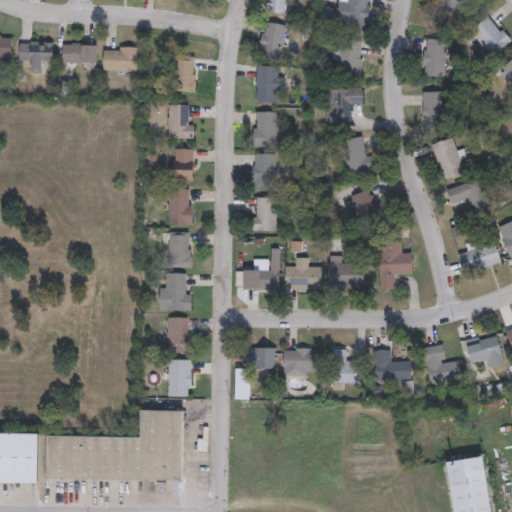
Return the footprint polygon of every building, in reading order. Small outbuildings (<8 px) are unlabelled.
[(288,13),(287,0),(269,0),(269,13),(288,13)] [(367,29),(371,0),(338,0),(335,24),(367,29)] [(511,40),(511,39),(491,14),(471,31),(493,57),(511,40)] [(281,61),(287,24),(266,21),(260,58),(281,61)] [(446,77),(448,40),(426,39),(424,76),(446,77)] [(334,75),(363,76),(364,41),(335,40),(334,75)] [(43,61),(54,61),(54,42),(20,42),(20,61),(30,61),(30,72),(43,72),(43,61)] [(99,43),(63,43),(63,62),(99,62),(99,43)] [(104,71),(139,71),(139,46),(104,46),(104,71)] [(197,91),(197,56),(176,56),(176,91),(197,91)] [(511,59),(502,67),(511,79),(511,59)] [(278,76),(279,67),(258,65),(255,101),(275,103),(275,92),(285,92),(286,77),(278,76)] [(327,123),(352,123),(352,106),(363,106),(363,88),(327,88),(327,123)] [(423,128),(445,128),(445,92),(423,92),(423,128)] [(191,114),(191,104),(168,104),(168,139),(195,139),(195,114),(191,114)] [(255,146),(278,146),(278,111),(255,111),(255,146)] [(348,174),(375,170),(372,146),(365,147),(364,136),(344,139),(348,174)] [(445,181),(464,174),(460,163),(468,160),(463,145),(456,147),(453,137),(432,144),(445,181)] [(195,148),(173,148),(173,179),(195,179),(195,148)] [(253,189),(277,189),(277,153),(253,153),(253,189)] [(484,177),(447,189),(453,206),(471,200),(475,212),(493,206),(484,177)] [(192,189),(170,189),(170,224),(192,224),(192,189)] [(344,198),(353,225),(392,212),(388,200),(377,204),(372,189),(344,198)] [(254,230),(277,230),(277,197),(254,197),(254,230)] [(511,255),(511,231),(503,233),(508,257),(511,255)] [(192,232),(170,232),(170,267),(192,267),(192,232)] [(380,290),(395,289),(395,277),(414,277),(414,252),(403,252),(403,241),(380,242),(380,290)] [(503,263),(497,241),(458,254),(463,267),(480,262),(482,269),(503,263)] [(281,289),(281,248),(272,248),(272,259),(255,259),(255,269),(244,269),(244,289),(281,289)] [(364,288),(364,265),(346,265),(346,255),(328,255),(328,288),(364,288)] [(286,289),(322,289),(322,267),(313,267),(313,261),(294,261),(294,265),(286,265),(286,289)] [(192,310),(192,273),(161,273),(161,310),(192,310)] [(191,352),(191,317),(168,317),(168,352),(191,352)] [(466,340),(471,361),(484,358),(486,369),(506,364),(498,332),(466,340)] [(446,344),(426,346),(431,384),(464,379),(461,361),(449,362),(446,344)] [(252,347),(252,368),(277,368),(277,347),(252,347)] [(285,348),(285,375),(319,375),(319,348),(285,348)] [(361,361),(348,361),(347,349),(332,350),(333,385),(361,385),(361,361)] [(374,383),(413,383),(413,360),(393,360),(393,349),(374,350),(374,383)] [(169,396),(192,396),(192,359),(169,359),(169,396)] [(184,479),(184,409),(141,409),(141,436),(47,435),(47,478),(184,479)] [(0,481),(40,482),(40,433),(0,432),(0,481)] [(447,460),(454,511),(492,511),(485,455),(447,460)]
